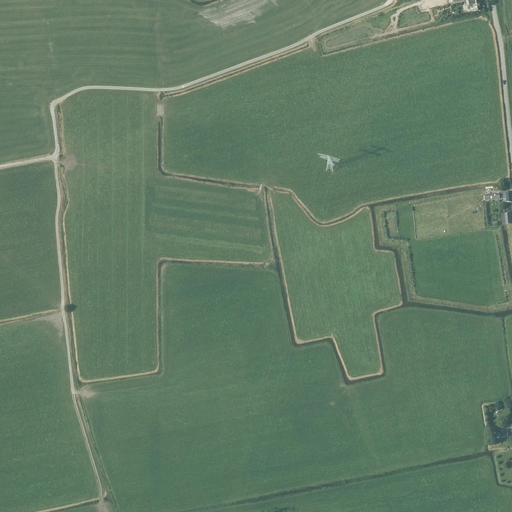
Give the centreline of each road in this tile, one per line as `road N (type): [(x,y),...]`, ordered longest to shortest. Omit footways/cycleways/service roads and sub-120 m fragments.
road 1 (track): [(106,511),(73,399),(54,156)]
road 2 (tertiary): [(511,159),(492,0)]
